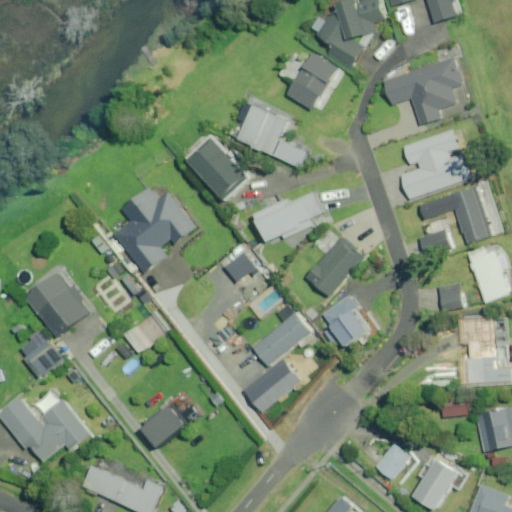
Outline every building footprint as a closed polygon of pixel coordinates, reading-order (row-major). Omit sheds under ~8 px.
[(331,14),(317,36),(333,46),(328,54),(353,71),(379,32),(377,24),(389,20),(383,0),(376,0),(362,5),(360,0),(349,0),(337,4),(339,11),(331,14)] [(393,0),(396,7),(419,0),(429,0),(437,23),(463,16),(459,2),(461,1),(461,0),(393,0)] [(343,68),(316,53),(292,95),(318,110),(343,68)] [(467,86),(458,59),(387,82),(395,106),(415,100),(423,126),(444,119),(441,111),(460,105),(455,89),(467,86)] [(291,122),(256,105),(240,139),(276,156),(291,122)] [(462,149),(457,131),(407,148),(412,164),(422,161),(425,170),(405,177),(413,200),(473,179),(465,156),(454,160),(452,152),(462,149)] [(257,178),(220,141),(196,164),(221,189),(233,202),(257,178)] [(311,153),(286,141),(279,156),(304,168),(311,153)] [(499,235),(481,184),(453,194),(470,245),(499,235)] [(161,201),(153,190),(127,210),(135,221),(117,234),(148,274),(171,256),(164,248),(175,240),(178,245),(200,228),(172,192),(161,201)] [(330,213),(321,194),(297,205),(295,200),(262,215),(274,241),(307,226),(307,224),(330,213)] [(112,249),(102,236),(96,241),(106,254),(112,249)] [(368,256),(345,237),(329,256),(322,264),(310,277),(333,297),(368,256)] [(492,255),(490,248),(473,253),(489,304),(511,296),(511,280),(503,252),(492,255)] [(128,272),(120,262),(110,269),(117,279),(128,272)] [(73,290),(59,272),(28,296),(61,338),(93,313),(84,301),(87,299),(77,287),(73,290)] [(142,288),(131,275),(125,280),(136,294),(142,288)] [(468,308),(464,284),(442,288),(446,312),(468,308)] [(363,308),(354,295),(326,313),(336,328),(329,332),(337,343),(344,338),(350,347),(374,331),(360,311),(363,308)] [(288,322),(257,348),(273,367),(276,365),(280,369),(286,364),(282,359),(315,332),(293,305),(281,314),(288,322)] [(172,329),(156,312),(131,335),(146,352),(172,329)] [(511,363),(511,364),(509,318),(472,320),(475,384),(511,382),(511,363)] [(68,359),(52,339),(29,357),(44,377),(68,359)] [(133,354),(124,345),(115,353),(125,363),(133,354)] [(43,421),(23,397),(3,414),(46,464),(70,444),(75,450),(95,433),(67,401),(43,421)] [(192,425),(175,404),(146,426),(163,448),(192,425)] [(471,405),(449,407),(449,417),(472,415),(471,405)] [(511,446),(511,408),(479,415),(487,452),(511,446)] [(414,458),(398,445),(380,466),(396,479),(414,458)] [(386,458),(372,447),(366,454),(380,466),(386,458)] [(229,464),(225,451),(213,454),(217,468),(229,464)] [(157,511),(168,487),(100,457),(90,482),(97,485),(94,490),(144,511),(157,511)] [(458,487),(465,474),(444,460),(420,496),(442,510),(458,487)] [(420,472),(413,466),(404,477),(411,483),(420,472)] [(511,500),(511,495),(484,485),(473,511),(511,511),(511,507),(510,506),(511,500)] [(366,511),(350,498),(338,511),(366,511)] [(189,511),(190,511),(181,502),(174,509),(176,511),(189,511)]
